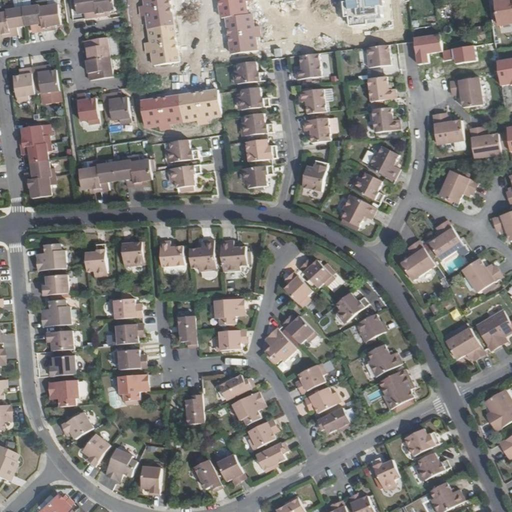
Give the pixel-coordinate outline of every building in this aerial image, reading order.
[(90,11),(91,18),(98,17),(95,0),(76,0),(79,14),(86,13),(87,11),(90,11)] [(95,0),(98,17),(105,16),(105,11),(108,10),(109,12),(116,11),(114,0),(95,0)] [(141,29),(180,24),(177,2),(172,3),(171,0),(150,0),(137,2),(141,29)] [(511,0),(495,0),(500,27),(511,24),(511,0)] [(54,25),(56,26),(63,25),(60,5),(49,7),(48,1),(40,2),(43,23),(45,31),(52,30),(51,25),(54,25)] [(43,23),(40,2),(32,3),(33,7),(24,8),(27,26),(36,25),(37,32),(45,31),(43,23)] [(15,6),(7,7),(10,29),(11,36),(19,35),(18,28),(27,26),(24,8),(16,10),(15,6)] [(10,29),(7,7),(0,8),(0,33),(1,32),(3,32),(4,37),(11,36),(10,29)] [(380,38),(397,34),(391,7),(375,11),(380,38)] [(481,63),(479,47),(447,50),(445,35),(417,38),(420,66),(434,65),(433,55),(445,53),(446,61),(459,60),(459,65),(481,63)] [(88,62),(112,58),(109,39),(85,42),(86,49),(89,49),(90,54),(87,54),(88,62)] [(390,46),(367,48),(369,68),(392,65),(390,46)] [(302,70),(300,70),(296,71),(297,80),(322,77),(320,54),(301,57),(302,65),(302,70)] [(112,58),(88,62),(89,69),(92,69),(93,74),(90,74),(91,81),(115,77),(112,58)] [(511,58),(499,61),(503,89),(511,87),(511,58)] [(236,71),(238,85),(266,81),(265,72),(258,73),(257,62),(238,65),(239,71),(236,71)] [(37,94),(37,95),(50,92),(50,97),(62,95),(58,71),(52,72),(51,72),(50,74),(48,74),(47,66),(39,67),(40,74),(34,75),(37,94)] [(29,95),(37,94),(34,75),(33,68),(24,69),(26,77),(25,77),(23,78),(22,76),(21,76),(15,78),(19,101),(30,100),(29,95)] [(388,78),(369,80),(372,103),(397,100),(396,90),(393,90),(390,91),(389,86),(388,78)] [(481,78),(452,83),(454,96),(456,95),(463,95),(463,98),(465,108),(485,106),(481,78)] [(240,98),(242,111),(271,107),(270,98),(263,99),(261,88),(243,91),(243,97),(240,98)] [(307,102),(307,106),(309,115),(328,113),(325,90),(299,93),(301,103),(305,103),(307,102)] [(129,98),(123,100),(122,100),(121,101),(119,101),(118,93),(103,95),(107,120),(113,119),(114,121),(121,120),(121,124),(133,122),(129,98)] [(86,94),(78,95),(82,122),(89,120),(90,125),(101,123),(98,99),(91,100),(89,102),(87,102),(86,94)] [(393,108),(374,111),(376,134),(402,131),(401,121),(397,121),(394,121),(394,117),(393,108)] [(245,124),(246,137),(275,133),(274,124),(267,125),(265,114),(246,117),(247,123),(245,124)] [(464,121),(453,123),(449,123),(448,117),(448,114),(435,116),(440,145),(467,141),(464,121)] [(305,132),(309,132),(311,131),(312,135),(313,144),(332,142),(329,119),(304,122),(305,132)] [(51,125),(43,126),(44,137),(50,136),(52,136),(51,125)] [(23,129),(24,136),(26,137),(26,140),(21,140),(22,148),(51,144),(50,136),(44,137),(43,126),(23,129)] [(500,135),(490,137),(487,137),(486,131),(485,128),(472,130),(477,159),(504,155),(500,135)] [(169,150),(171,163),(193,160),(200,159),(199,150),(191,152),(190,140),(171,143),(172,150),(169,150)] [(269,140),(247,143),(250,163),(278,159),(277,151),(268,152),(268,149),(270,148),(269,140)] [(466,141),(456,143),(457,150),(459,151),(465,150),(467,148),(466,141)] [(32,163),(50,161),(49,152),(53,152),(51,144),(22,148),(23,155),(31,154),(32,163)] [(395,167),(397,162),(400,156),(383,148),(379,154),(376,153),(368,168),(396,182),(401,170),(397,168),(395,167)] [(134,170),(136,186),(144,185),(143,180),(145,179),(147,181),(148,181),(154,179),(153,173),(151,160),(141,162),(140,156),(132,157),(134,170)] [(129,187),(136,186),(134,170),(132,157),(124,158),(124,162),(116,163),(117,175),(118,181),(128,180),(129,187)] [(51,169),(50,161),(32,163),(33,172),(26,174),(27,181),(56,177),(55,169),(51,169)] [(100,174),(103,191),(110,190),(109,183),(118,181),(117,175),(116,163),(107,164),(107,161),(99,162),(100,174)] [(96,192),(103,191),(100,174),(99,162),(91,163),(91,169),(81,171),(84,190),(90,189),(91,189),(92,188),(95,187),(96,192)] [(308,168),(303,189),(323,193),(329,165),(321,163),(318,172),(315,171),(316,170),(315,169),(308,168)] [(181,189),(194,187),(197,187),(195,175),(202,175),(201,166),(172,170),(174,183),(177,183),(178,189),(181,189)] [(250,190),(254,189),(264,188),(268,187),(267,176),(274,175),(273,166),(244,170),(246,184),(249,183),(250,190)] [(480,183),(453,172),(442,196),(460,205),(465,195),(466,192),(472,194),(474,195),(480,183)] [(362,179),(356,190),(381,203),(385,196),(378,192),(383,183),(367,174),(364,180),(362,179)] [(58,185),(56,177),(27,181),(28,189),(33,188),(34,191),(33,192),(34,199),(53,196),(52,186),(58,185)] [(356,190),(362,179),(359,177),(353,189),(356,190)] [(378,210),(351,195),(343,211),(347,213),(343,220),(360,228),(364,222),(366,218),(368,219),(372,221),(378,210)] [(511,213),(494,219),(499,232),(501,231),(507,229),(509,232),(511,242),(511,213)] [(443,261),(465,246),(459,236),(449,222),(438,229),(440,231),(443,237),(441,238),(432,245),(443,261)] [(223,251),(225,272),(241,271),(241,267),(249,266),(248,264),(247,251),(247,247),(240,248),(235,248),(235,246),(234,241),(222,242),(223,251)] [(143,242),(135,243),(123,244),(125,266),(145,264),(143,242)] [(187,249),(180,249),(175,250),(175,247),(174,242),(162,243),(164,274),(181,272),(181,269),(188,268),(187,249)] [(208,274),(225,272),(223,251),(222,242),(209,243),(210,248),(210,250),(205,251),(198,251),(200,271),(207,270),(208,274)] [(415,281),(437,266),(428,252),(421,242),(410,249),(412,251),(415,257),(412,259),(404,264),(415,281)] [(47,254),(45,254),(45,258),(38,258),(39,271),(68,269),(67,251),(63,251),(63,244),(47,246),(47,254)] [(95,275),(109,274),(107,256),(106,245),(97,246),(98,253),(87,254),(89,273),(95,272),(95,275)] [(307,264),(308,265),(311,269),(315,265),(310,260),(307,264)] [(487,268),(481,260),(477,263),(465,271),(480,293),(504,277),(497,266),(495,268),(489,271),(487,268)] [(302,270),(320,289),(326,284),(328,287),(337,279),(334,276),(326,268),(320,261),(315,265),(311,269),(308,265),(302,270)] [(328,266),(326,268),(334,276),(336,274),(328,266)] [(296,273),(291,278),(295,282),(291,286),(287,290),(304,308),(312,300),(310,297),(315,292),(296,273)] [(48,277),(48,284),(49,288),(43,288),(44,296),(71,294),(69,275),(48,277)] [(287,281),(291,286),(295,282),(291,278),(290,277),(287,281)] [(359,302),(353,293),(338,305),(342,311),(340,312),(348,323),(371,305),(365,298),(359,302)] [(52,310),(50,310),(50,313),(43,314),(44,327),(73,325),(72,307),(68,307),(67,300),(51,302),(52,310)] [(116,313),(117,320),(143,318),(142,310),(137,311),(136,306),(136,300),(129,301),(122,301),(111,302),(112,314),(116,313)] [(247,300),(218,302),(220,320),(224,319),(224,327),(240,325),(239,318),(241,318),(241,314),(248,313),(247,300)] [(437,304),(431,307),(436,314),(441,311),(437,304)] [(511,323),(505,311),(478,327),(493,351),(505,344),(502,340),(506,337),(511,333),(511,323)] [(346,324),(348,323),(340,312),(338,314),(346,324)] [(378,315),(357,325),(367,343),(387,332),(378,315)] [(289,320),(290,320),(294,324),(297,321),(293,316),(289,320)] [(199,347),(197,317),(178,318),(178,327),(181,329),(182,332),(183,343),(189,343),(189,348),(199,347)] [(301,317),(297,321),(294,324),(290,320),(284,326),(302,345),(308,340),(310,343),(319,335),(301,317)] [(139,332),(145,331),(144,324),(118,326),(118,334),(114,334),(115,346),(140,343),(140,337),(139,332)] [(274,344),(272,346),(273,348),(267,353),(278,365),(283,360),(286,363),(299,350),(279,329),(270,339),(274,344)] [(459,360),(468,355),(471,353),(474,358),(476,361),(487,354),(472,329),(449,343),(459,360)] [(47,333),(48,342),(53,341),(54,344),(54,352),(76,350),(74,331),(47,333)] [(246,331),(220,333),(221,340),(216,340),(218,352),(242,350),(242,344),(241,339),(247,338),(246,331)] [(399,353),(394,355),(392,356),(390,352),(387,345),(370,354),(373,361),(369,362),(377,378),(404,364),(399,353)] [(121,364),(122,371),(149,368),(148,361),(142,361),(141,356),(141,350),(116,352),(117,364),(121,364)] [(51,369),(51,377),(78,375),(76,356),(55,358),(55,365),(56,369),(51,369)] [(305,386),(300,388),(304,395),(327,384),(324,377),(328,375),(322,364),(300,376),(303,381),(305,386)] [(416,398),(412,390),(410,386),(414,384),(407,370),(384,382),(387,387),(383,389),(386,395),(384,396),(392,411),(416,398)] [(127,402),(128,402),(140,401),(143,400),(142,393),(144,392),(144,389),(150,388),(149,375),(120,378),(122,396),(126,396),(127,402)] [(216,387),(225,403),(252,390),(248,381),(243,383),(240,378),(230,383),(228,384),(225,383),(216,387)] [(50,383),(51,396),(59,396),(59,399),(61,399),(62,407),(78,406),(77,399),(81,398),(79,381),(50,383)] [(334,395),(331,388),(307,400),(310,407),(315,404),(317,409),(320,414),(343,403),(337,393),(334,395)] [(511,399),(506,390),(487,402),(493,413),(496,417),(491,420),(498,432),(511,422),(511,399)] [(256,410),(263,407),(257,395),(231,408),(239,424),(242,422),(246,428),(260,422),(256,415),(258,414),(256,410)] [(191,424),(188,427),(189,435),(208,433),(205,403),(195,404),(195,410),(189,410),(191,422),(191,424)] [(10,405),(0,405),(0,430),(2,430),(2,422),(4,422),(4,418),(11,418),(10,405)] [(330,434),(340,429),(342,428),(345,430),(353,426),(345,409),(318,423),(322,432),(327,429),(330,434)] [(63,427),(67,434),(71,431),(73,434),(77,440),(95,429),(85,413),(63,427)] [(274,442),(271,437),(269,432),(274,429),(270,423),(247,435),(250,441),(247,443),(252,453),(274,442)] [(441,444),(437,436),(429,441),(428,438),(429,437),(429,436),(426,430),(407,439),(415,457),(441,444)] [(96,467),(112,446),(98,435),(85,452),(90,457),(93,459),(90,463),(96,467)] [(511,437),(502,444),(509,456),(511,453),(511,437)] [(282,445),(254,459),(263,475),(271,471),(271,467),(274,466),(283,461),(281,456),(286,454),(282,445)] [(0,478),(9,482),(15,467),(13,466),(15,462),(18,454),(0,446),(0,478)] [(122,475),(125,476),(126,474),(133,477),(140,463),(133,460),(134,457),(118,449),(107,476),(119,481),(122,475)] [(437,454),(420,462),(423,468),(420,469),(426,481),(452,468),(448,460),(442,463),(437,454)] [(249,479),(242,465),(237,455),(230,459),(229,455),(219,460),(230,482),(234,480),(239,477),(242,482),(249,479)] [(402,478),(395,461),(386,464),(383,458),(373,462),(381,478),(383,484),(385,489),(397,483),(396,481),(402,478)] [(195,469),(199,477),(202,477),(204,480),(209,490),(214,488),(216,493),(225,488),(211,461),(195,469)] [(163,469),(145,467),(143,489),(150,489),(153,490),(153,495),(161,496),(163,469)] [(426,481),(420,469),(418,470),(423,482),(426,481)] [(397,483),(385,489),(387,491),(399,486),(397,483)] [(449,483),(432,492),(436,499),(432,501),(438,511),(447,511),(467,501),(461,490),(457,493),(454,494),(452,490),(449,483)] [(65,511),(74,504),(68,498),(62,503),(61,502),(61,500),(56,495),(38,511),(65,511)] [(307,511),(299,497),(292,502),(291,505),(289,507),(279,511),(307,511)] [(359,499),(360,500),(363,506),(367,504),(364,497),(359,499)] [(376,511),(372,501),(367,504),(363,506),(360,500),(353,504),(356,511),(376,511)]
